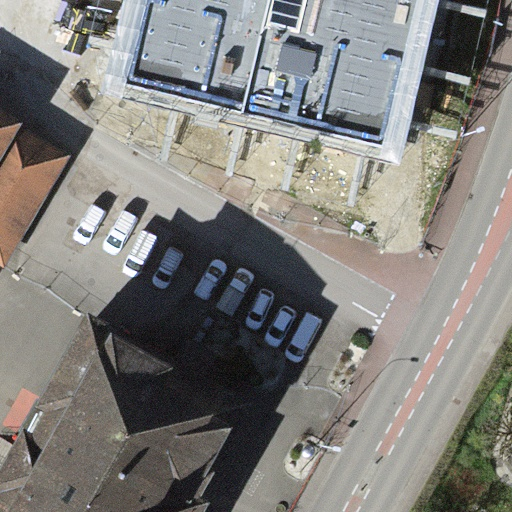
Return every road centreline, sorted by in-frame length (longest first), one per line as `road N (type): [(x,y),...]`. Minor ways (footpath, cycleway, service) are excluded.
road 1 (residential): [(442,344),(340,295),(102,155)]
road 2 (primary): [(442,344),(351,511)]
